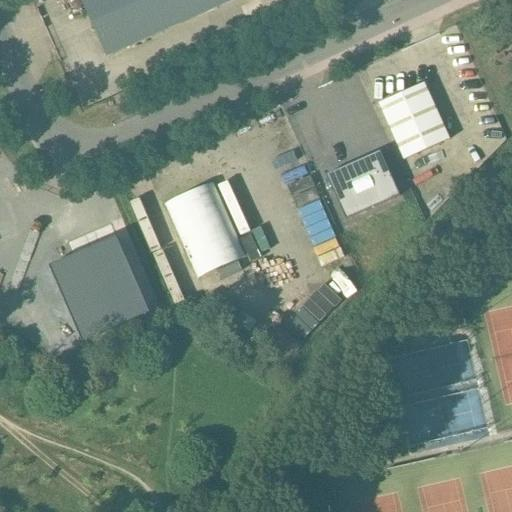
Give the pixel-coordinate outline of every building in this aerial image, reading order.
[(233,0),(80,0),(106,57),(233,0)] [(404,160),(449,140),(424,84),(379,104),(404,160)] [(400,197),(380,152),(326,176),(346,221),(400,197)] [(214,183),(165,205),(198,279),(247,258),(214,183)] [(320,201),(299,210),(315,247),(336,238),(320,201)] [(71,256),(46,267),(80,344),(148,314),(109,223),(65,242),(71,256)]
